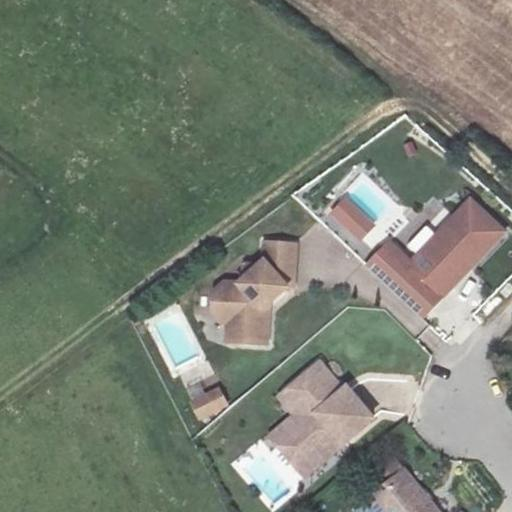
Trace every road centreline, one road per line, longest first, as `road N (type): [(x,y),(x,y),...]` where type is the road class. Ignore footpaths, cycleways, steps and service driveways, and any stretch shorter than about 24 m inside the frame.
road 1 (track): [(511,191),(286,0)]
road 2 (residential): [(511,477),(459,407),(473,350)]
